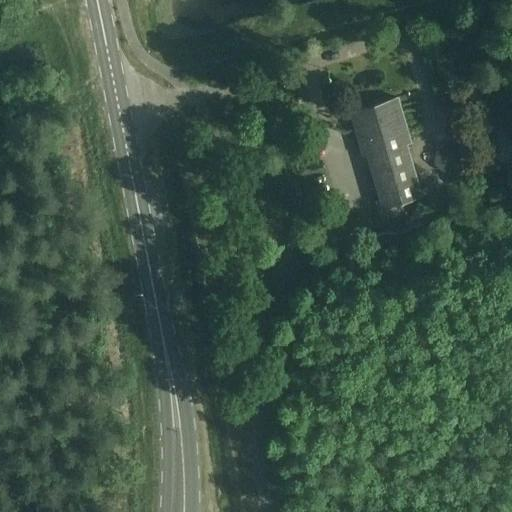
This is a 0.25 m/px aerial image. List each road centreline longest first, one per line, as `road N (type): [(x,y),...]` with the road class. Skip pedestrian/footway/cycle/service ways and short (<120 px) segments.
road 1 (tertiary): [(173,392),(95,0)]
road 2 (track): [(38,0),(64,28),(68,63),(51,105),(0,120)]
road 3 (tertiary): [(189,511),(181,406),(173,392)]
road 4 (tertiary): [(173,392),(164,511)]
